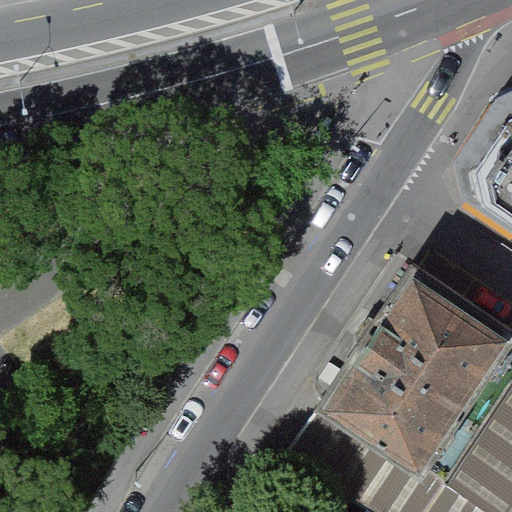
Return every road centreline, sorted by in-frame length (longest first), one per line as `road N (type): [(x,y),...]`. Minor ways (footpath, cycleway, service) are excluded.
road 1 (primary): [(0,129),(171,94),(451,0)]
road 2 (residential): [(167,511),(385,192)]
road 3 (residential): [(385,192),(490,0)]
road 4 (primary): [(211,0),(0,49)]
road 5 (residential): [(511,274),(385,192)]
